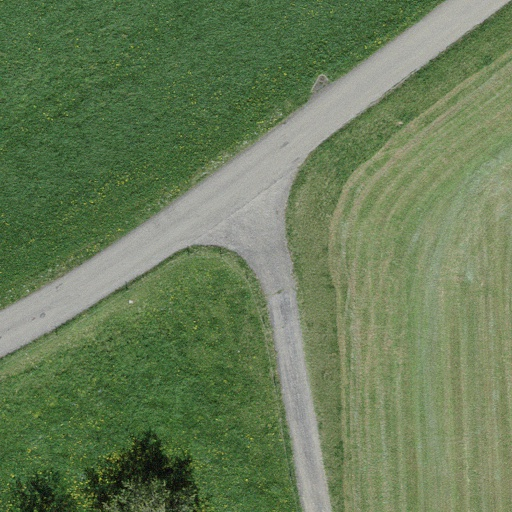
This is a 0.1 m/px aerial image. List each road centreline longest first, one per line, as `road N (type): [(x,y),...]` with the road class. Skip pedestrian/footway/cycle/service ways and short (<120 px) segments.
road 1 (unclassified): [(0,333),(255,183),(482,0)]
road 2 (track): [(255,183),(318,511)]
